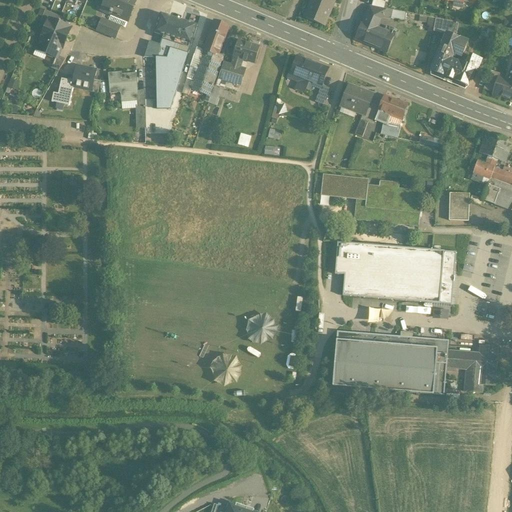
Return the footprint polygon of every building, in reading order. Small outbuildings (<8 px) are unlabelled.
[(105,0),(101,10),(128,21),(135,5),(134,4),(135,0),(105,0)] [(311,0),(304,18),(304,17),(303,18),(324,27),(325,26),(335,0),(311,0)] [(384,9),(370,6),(365,19),(378,25),(381,17),(384,9)] [(392,11),(384,9),(381,17),(391,19),(392,11)] [(60,16),(45,10),(40,22),(47,25),(49,20),(57,23),(60,16)] [(406,13),(392,11),(391,19),(404,21),(406,13)] [(197,26),(161,15),(155,34),(163,36),(183,43),(183,41),(191,43),(190,45),(191,45),(197,26)] [(378,25),(365,19),(363,23),(377,29),(378,25)] [(458,23),(435,19),(433,32),(447,35),(447,34),(456,37),(458,23)] [(47,25),(37,50),(56,58),(57,58),(57,56),(61,48),(62,48),(62,47),(61,47),(67,34),(67,35),(70,28),(57,23),(49,20),(47,25)] [(119,27),(102,20),(97,31),(115,38),(119,27)] [(214,22),(203,50),(204,51),(216,56),(216,55),(220,45),(221,46),(228,27),(214,22)] [(363,23),(356,40),(386,52),(393,35),(377,29),(363,23)] [(466,66),(451,59),(453,54),(461,58),(468,42),(456,37),(447,34),(447,35),(440,51),(431,71),(432,72),(432,75),(443,80),(443,81),(451,85),(452,83),(464,88),(466,86),(467,86),(467,85),(474,70),(477,71),(481,61),(470,56),(466,66)] [(160,45),(149,42),(144,57),(149,58),(150,91),(150,108),(151,110),(170,110),(177,89),(182,72),(181,72),(188,51),(189,51),(190,45),(191,43),(183,41),(183,43),(163,36),(160,45)] [(259,48),(238,41),(233,57),(234,57),(242,60),(254,63),(259,48)] [(188,51),(181,72),(182,72),(188,74),(195,53),(189,51),(188,51)] [(204,51),(190,90),(209,97),(223,57),(216,55),(216,56),(204,51)] [(57,56),(57,58),(56,58),(51,69),(58,72),(65,59),(57,56)] [(242,60),(234,57),(231,66),(240,68),(242,60)] [(328,70),(297,58),(291,74),(289,74),(288,78),(300,83),(297,90),(304,92),(305,88),(310,90),(311,86),(320,89),(321,86),(322,86),(328,70)] [(231,66),(223,63),(218,78),(222,80),(220,86),(238,92),(245,70),(240,68),(231,66)] [(96,71),(76,67),(72,87),(79,88),(80,87),(90,89),(90,91),(91,91),(94,80),(96,71)] [(511,78),(511,82),(498,78),(500,74),(489,71),(483,90),(493,93),(492,94),(494,94),(494,95),(501,97),(511,100),(511,67),(509,77),(511,78)] [(122,75),(121,73),(108,74),(110,94),(121,93),(121,102),(122,102),(122,108),(136,106),(138,106),(137,100),(138,100),(138,92),(136,74),(122,75)] [(100,81),(94,80),(91,91),(90,92),(97,94),(100,81)] [(329,88),(322,86),(321,86),(320,89),(315,102),(323,105),(329,88)] [(373,95),(348,86),(340,106),(365,116),(373,95)] [(407,106),(384,97),(375,121),(384,124),(386,125),(387,123),(388,123),(391,115),(402,119),(407,106)] [(279,114),(289,112),(287,103),(274,106),(276,118),(279,117),(279,114)] [(144,106),(138,106),(136,106),(137,143),(145,144),(144,108),(144,106)] [(360,120),(354,135),(362,138),(368,122),(360,120)] [(388,123),(387,123),(386,125),(384,124),(381,135),(397,138),(400,126),(388,123)] [(270,136),(281,139),(283,131),(272,128),(270,136)] [(249,146),(253,136),(243,133),(240,144),(249,146)] [(487,178),(511,184),(511,171),(496,167),(498,159),(510,162),(511,154),(511,140),(486,134),(481,153),(496,157),(495,163),(479,159),(474,180),(485,183),(487,178)] [(423,135),(421,143),(439,147),(441,139),(423,135)] [(266,154),(281,155),(281,146),(267,145),(266,154)] [(366,187),(367,180),(323,175),(321,196),(356,200),(365,201),(366,187)] [(398,184),(378,182),(377,189),(366,187),(365,201),(356,200),(354,221),(417,228),(421,192),(398,189),(398,184)] [(511,190),(491,185),(487,202),(511,208),(511,190)] [(469,194),(449,194),(449,221),(468,222),(469,194)] [(456,252),(337,242),(335,275),(344,275),(342,296),(426,303),(449,305),(451,276),(454,276),(456,252)] [(448,341),(337,332),(332,387),(444,396),(446,367),(448,351),(448,341)] [(498,347),(479,346),(479,353),(448,351),(446,367),(470,369),(469,373),(465,373),(464,392),(471,393),(473,394),(475,393),(482,394),(483,386),(494,387),(495,380),(498,349),(498,347)]
